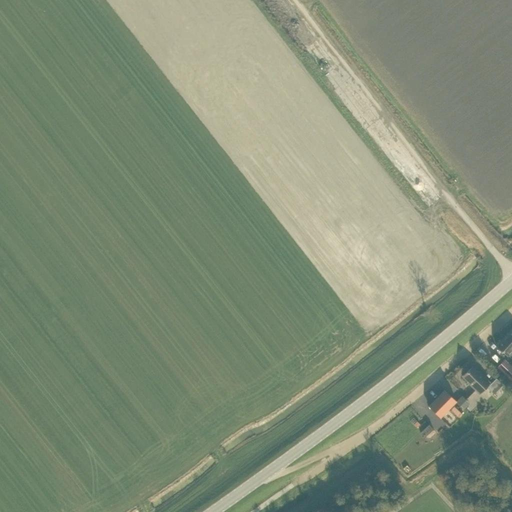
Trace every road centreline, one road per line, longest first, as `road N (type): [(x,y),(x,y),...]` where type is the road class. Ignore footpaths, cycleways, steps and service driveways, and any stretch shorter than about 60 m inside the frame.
road 1 (unclassified): [(511,274),(294,0)]
road 2 (primary): [(260,476),(511,283)]
road 3 (unclassified): [(356,441),(511,312)]
